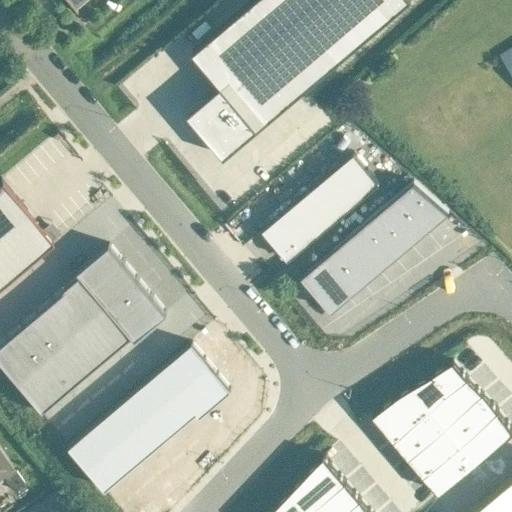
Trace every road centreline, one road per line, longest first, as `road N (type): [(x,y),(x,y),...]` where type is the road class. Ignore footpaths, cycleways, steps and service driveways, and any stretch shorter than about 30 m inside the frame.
road 1 (unclassified): [(314,384),(43,63)]
road 2 (unclassified): [(314,384),(486,286),(511,312)]
road 3 (unclassified): [(205,511),(314,384)]
